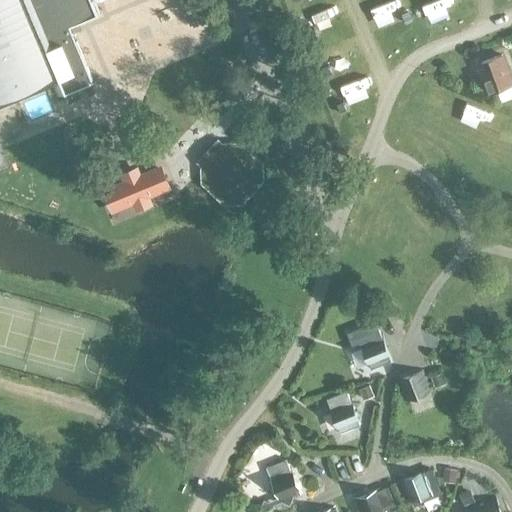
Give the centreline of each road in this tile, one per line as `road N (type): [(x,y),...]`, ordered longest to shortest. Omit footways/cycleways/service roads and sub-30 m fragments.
road 1 (unclassified): [(511,20),(431,56),(388,92),(334,249)]
road 2 (unclassified): [(334,249),(304,331),(237,428),(198,511)]
road 3 (unclassified): [(334,249),(230,0)]
road 4 (track): [(102,412),(219,459)]
